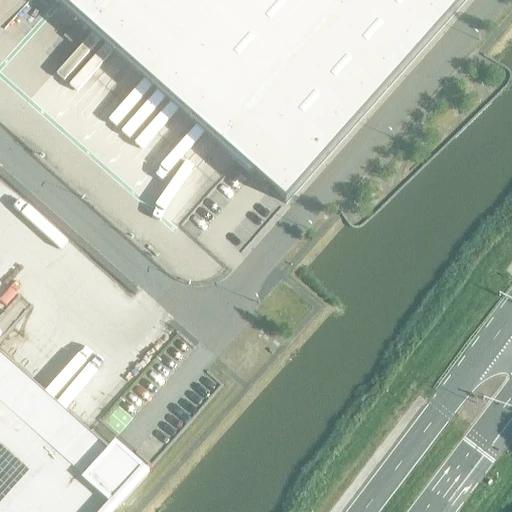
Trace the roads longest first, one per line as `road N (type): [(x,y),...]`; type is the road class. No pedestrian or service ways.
road 1 (primary): [(494,334),(360,511)]
road 2 (primary): [(425,511),(511,397)]
